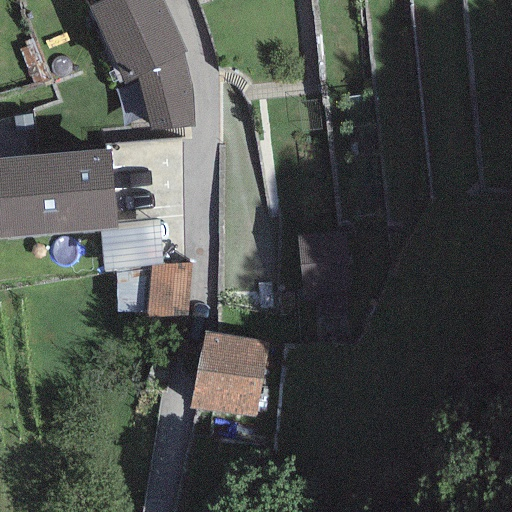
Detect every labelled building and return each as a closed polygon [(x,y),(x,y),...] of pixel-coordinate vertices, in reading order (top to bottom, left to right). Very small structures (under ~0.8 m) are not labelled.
[(159,0),(119,0),(99,11),(138,79),(148,75),(155,124),(193,122),(189,53),(159,0)] [(118,156),(11,165),(17,235),(123,226),(118,156)] [(117,227),(117,276),(171,276),(171,227),(117,227)] [(346,238),(307,241),(311,292),(350,289),(346,238)] [(268,351),(213,341),(202,404),(257,413),(268,351)]
